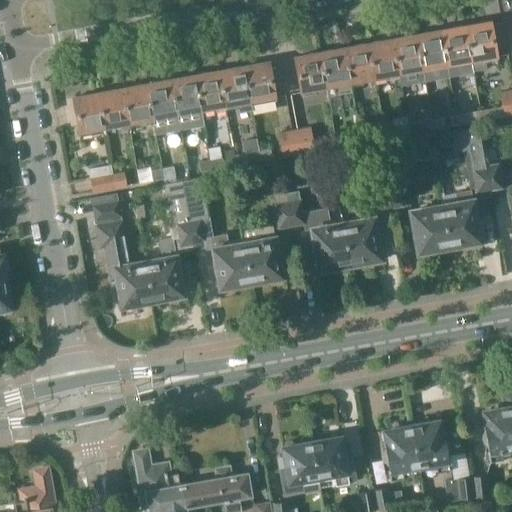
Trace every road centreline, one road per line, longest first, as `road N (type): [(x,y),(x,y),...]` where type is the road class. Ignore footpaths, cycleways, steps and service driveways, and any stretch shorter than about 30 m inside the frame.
road 1 (unclassified): [(73,383),(19,50)]
road 2 (primary): [(200,376),(511,319)]
road 3 (unclassified): [(19,50),(292,0)]
road 4 (primary): [(200,376),(124,374),(73,383)]
road 5 (primary): [(83,416),(200,376)]
